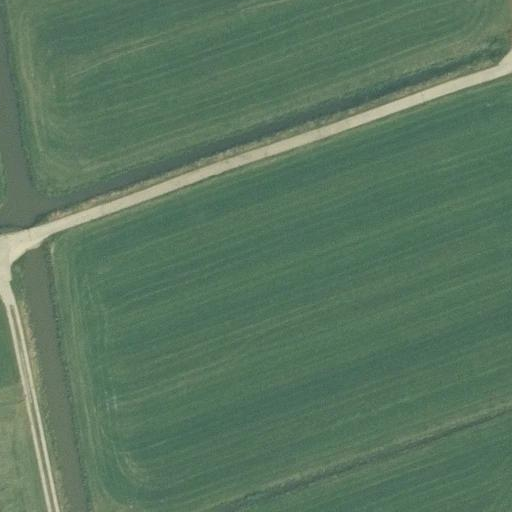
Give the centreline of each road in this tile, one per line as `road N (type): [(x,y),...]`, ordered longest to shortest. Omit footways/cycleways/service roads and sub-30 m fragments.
road 1 (track): [(0,247),(511,66)]
road 2 (track): [(52,511),(0,268)]
